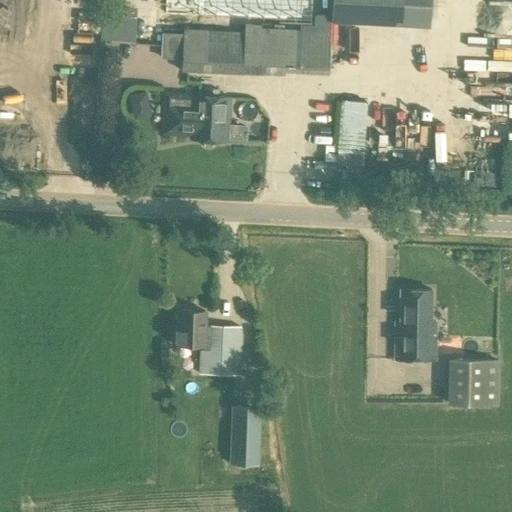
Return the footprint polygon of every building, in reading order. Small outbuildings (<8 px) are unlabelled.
[(310,20),(311,0),(164,0),(164,14),(197,16),(197,15),(310,20)] [(371,0),(332,0),(332,27),(370,29),(371,0)] [(163,95),(161,135),(189,137),(188,140),(227,143),(230,97),(218,96),(218,89),(203,88),(203,95),(192,95),(192,96),(163,95)] [(148,104),(145,90),(131,93),(134,107),(148,104)] [(360,165),(365,99),(333,97),(328,162),(360,165)] [(400,323),(395,323),(396,360),(436,359),(435,323),(432,323),(431,289),(400,289),(400,323)] [(173,327),(172,344),(204,345),(204,341),(207,341),(207,350),(201,349),(200,372),(240,374),(241,335),(240,327),(221,326),(221,330),(204,329),(205,311),(178,310),(177,327),(173,327)] [(343,440),(344,430),(364,431),(366,330),(331,329),(329,440),(343,440)] [(448,361),(445,479),(496,480),(499,362),(448,361)] [(378,392),(375,509),(416,510),(419,393),(378,392)] [(260,406),(231,405),(229,463),(257,465),(260,406)]
